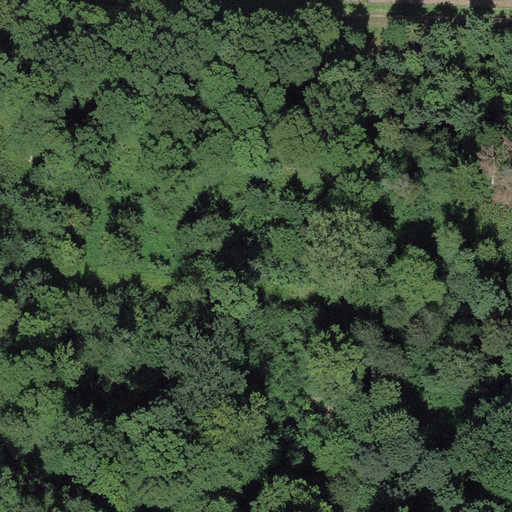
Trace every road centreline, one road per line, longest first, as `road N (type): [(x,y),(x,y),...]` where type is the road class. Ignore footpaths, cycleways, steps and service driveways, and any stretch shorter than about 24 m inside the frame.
road 1 (track): [(0,10),(335,21),(344,34),(363,81),(372,151),(341,511)]
road 2 (track): [(511,27),(335,21)]
